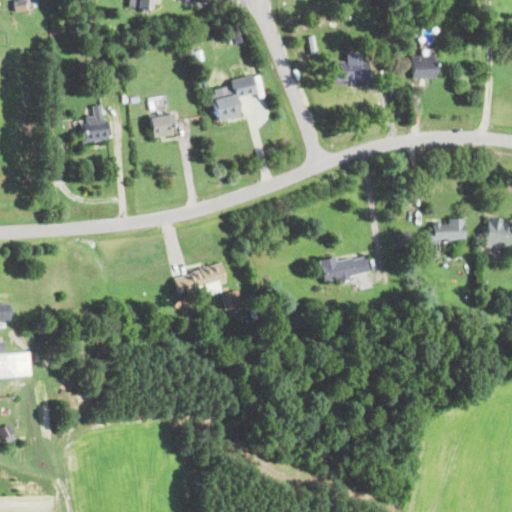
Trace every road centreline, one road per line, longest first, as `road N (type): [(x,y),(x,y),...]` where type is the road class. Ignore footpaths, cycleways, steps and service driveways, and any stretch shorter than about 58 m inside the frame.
road 1 (residential): [(0,231),(193,210),(400,140),(511,140)]
road 2 (residential): [(319,164),(257,0)]
